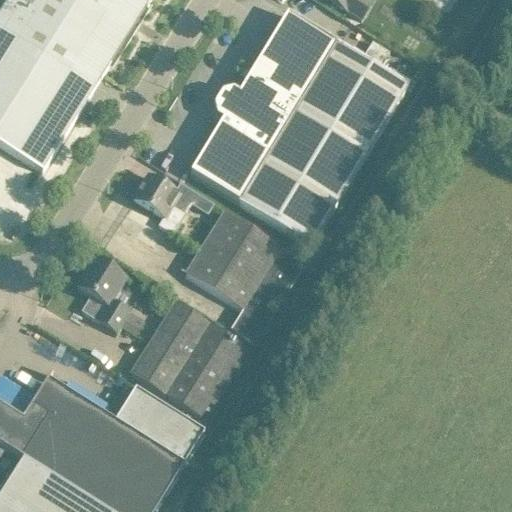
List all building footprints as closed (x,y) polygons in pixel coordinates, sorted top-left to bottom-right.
[(10,0),(0,16),(0,150),(42,176),(152,0),(10,0)] [(355,0),(320,0),(346,16),(346,15),(361,24),(370,10),(355,1),(355,0)] [(407,92),(363,65),(335,48),(287,19),(238,97),(233,94),(222,97),(213,111),(216,122),(221,125),(190,178),(238,208),(310,252),(407,92)] [(171,238),(191,207),(148,180),(133,204),(163,222),(158,230),(171,238)] [(304,268),(223,217),(184,280),(242,315),(230,335),(254,349),(304,268)] [(125,283),(95,264),(77,292),(90,300),(81,316),(115,337),(128,317),(111,306),(125,283)] [(243,352),(174,309),(131,378),(164,400),(199,421),(243,352)] [(64,394),(48,384),(47,383),(46,384),(31,409),(22,423),(0,409),(0,451),(1,450),(22,463),(0,497),(0,511),(156,511),(183,469),(203,437),(135,394),(115,426),(64,394)]
